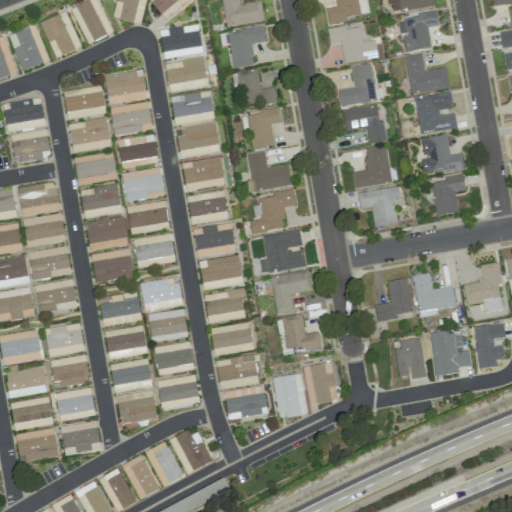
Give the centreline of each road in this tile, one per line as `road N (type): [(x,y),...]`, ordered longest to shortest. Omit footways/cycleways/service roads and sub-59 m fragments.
road 1 (residential): [(290,0),(354,363)]
road 2 (residential): [(466,0),(505,228)]
road 3 (motorway): [(511,420),(313,511)]
road 4 (residential): [(335,259),(511,226)]
